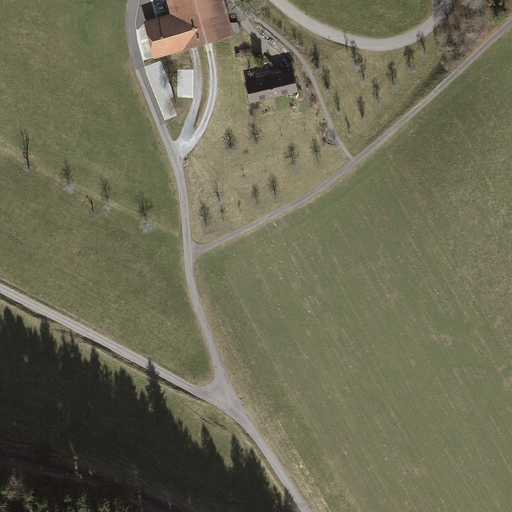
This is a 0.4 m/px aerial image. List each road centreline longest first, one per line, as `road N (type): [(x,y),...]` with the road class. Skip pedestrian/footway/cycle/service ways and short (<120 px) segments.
road 1 (unclassified): [(134,0),(129,22),(137,61),(183,191),(189,275),(221,371),(220,403)]
road 2 (track): [(187,255),(328,186),(511,22)]
road 3 (tertiary): [(220,403),(0,289)]
road 4 (unclassified): [(449,0),(413,40),(379,48),(337,39),(274,0)]
road 5 (track): [(0,451),(128,488),(178,511)]
road 6 (tertiary): [(306,511),(252,430),(220,403)]
